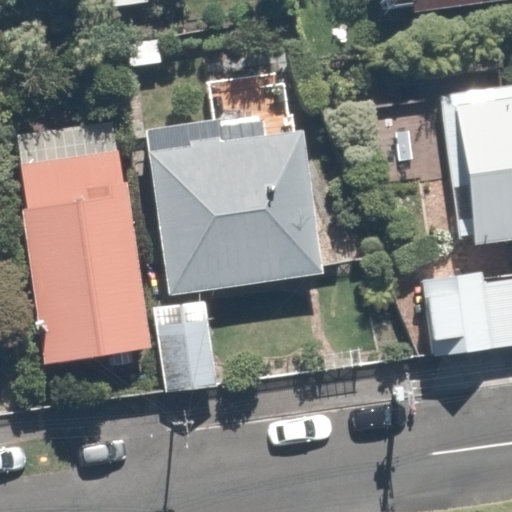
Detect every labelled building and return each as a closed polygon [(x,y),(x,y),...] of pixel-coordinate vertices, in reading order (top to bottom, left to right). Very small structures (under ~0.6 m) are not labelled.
[(365,0),(367,12),(466,0),(365,0)] [(511,85),(437,95),(457,251),(511,243),(511,85)] [(290,117),(140,135),(158,285),(308,267),(290,117)] [(134,350),(118,126),(14,133),(30,357),(134,350)] [(511,266),(448,272),(450,286),(418,289),(422,337),(454,334),(456,349),(511,344),(511,266)] [(208,387),(197,298),(147,304),(158,393),(208,387)]
